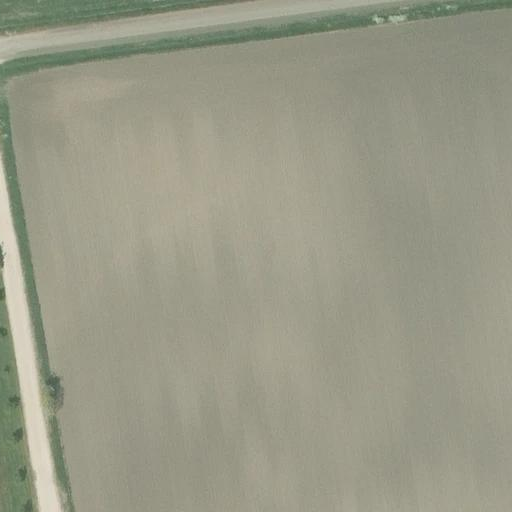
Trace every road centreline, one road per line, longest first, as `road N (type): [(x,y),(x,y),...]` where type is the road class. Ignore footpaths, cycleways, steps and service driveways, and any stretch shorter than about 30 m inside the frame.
road 1 (unclassified): [(0,57),(417,0)]
road 2 (track): [(47,511),(0,256)]
